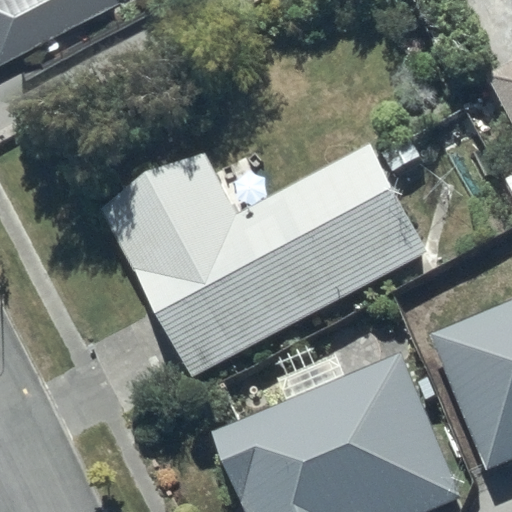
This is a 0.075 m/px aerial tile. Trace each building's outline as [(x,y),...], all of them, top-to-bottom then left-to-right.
[(0,0),(0,40),(79,0),(0,0)] [(511,63),(495,73),(511,106),(511,63)] [(434,247),(376,141),(244,214),(210,152),(107,205),(198,377),(434,247)] [(511,301),(437,334),(491,469),(511,459),(511,301)] [(217,432),(252,511),(419,511),(465,494),(408,354),(217,432)]
